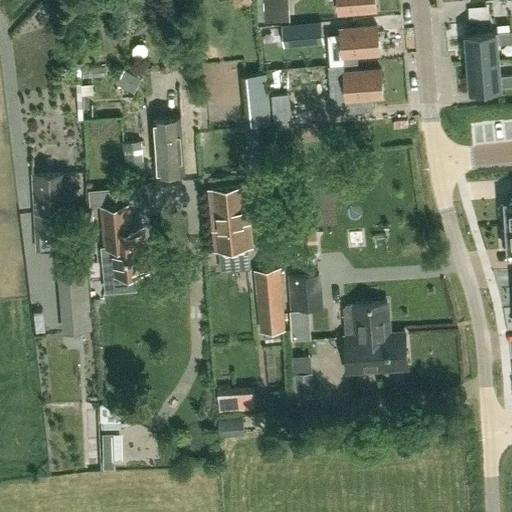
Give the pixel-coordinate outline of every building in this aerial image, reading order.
[(263,0),(265,22),(290,21),(288,0),(263,0)] [(338,0),(339,13),(376,10),(375,0),(338,0)] [(474,6),(474,16),(494,15),(493,4),(474,6)] [(283,24),(285,46),(323,43),(321,21),(283,24)] [(343,56),(380,53),(377,26),(341,29),(343,56)] [(469,62),(498,60),(497,43),(511,42),(511,31),(496,33),(496,32),(466,35),(469,62)] [(498,60),(469,62),(471,89),(500,87),(500,86),(511,85),(511,74),(499,76),(498,60)] [(122,82),(140,90),(147,77),(129,68),(122,82)] [(346,99),(383,96),(381,69),(344,72),(346,99)] [(272,94),(275,128),(293,126),(289,92),(272,94)] [(293,112),(316,110),(314,93),(291,95),(293,112)] [(157,175),(184,173),(180,116),(153,118),(157,175)] [(127,183),(145,182),(143,159),(139,160),(137,141),(123,143),(127,183)] [(35,237),(74,235),(70,172),(31,174),(35,237)] [(214,249),(252,246),(249,219),(246,184),(210,187),(214,249)] [(511,199),(505,200),(505,204),(501,204),(502,221),(506,221),(506,223),(511,222),(511,199)] [(133,224),(131,205),(105,207),(112,274),(146,270),(141,224),(133,224)] [(511,222),(506,223),(506,229),(503,229),(504,246),(507,245),(508,249),(511,249),(511,222)] [(258,292),(259,305),(261,331),(286,328),(280,265),(246,269),(248,292),(258,292)] [(321,271),(288,274),(290,309),(323,307),(321,271)] [(114,283),(116,344),(140,343),(138,282),(114,283)] [(405,331),(389,333),(386,301),(354,303),(354,304),(346,305),(344,308),(346,330),(356,329),(357,335),(345,336),(348,370),(407,366),(405,331)] [(223,409),(261,407),(260,389),(222,390),(223,409)] [(104,467),(115,467),(114,432),(103,432),(104,467)]
